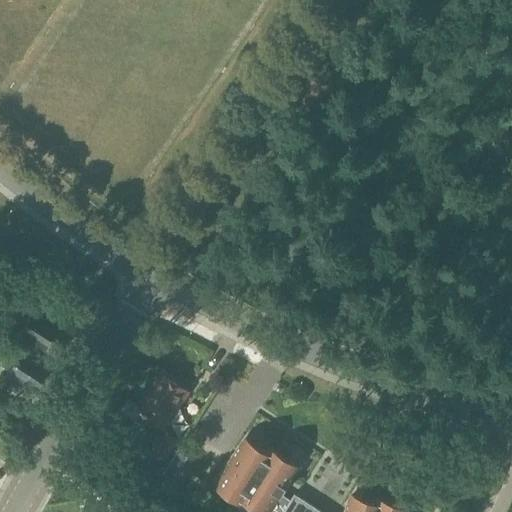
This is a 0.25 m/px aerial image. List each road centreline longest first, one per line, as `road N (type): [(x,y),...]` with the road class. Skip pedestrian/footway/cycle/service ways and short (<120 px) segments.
road 1 (unclassified): [(511,429),(343,376),(149,283)]
road 2 (tertiary): [(14,511),(149,283)]
road 3 (tertiary): [(149,283),(0,175)]
